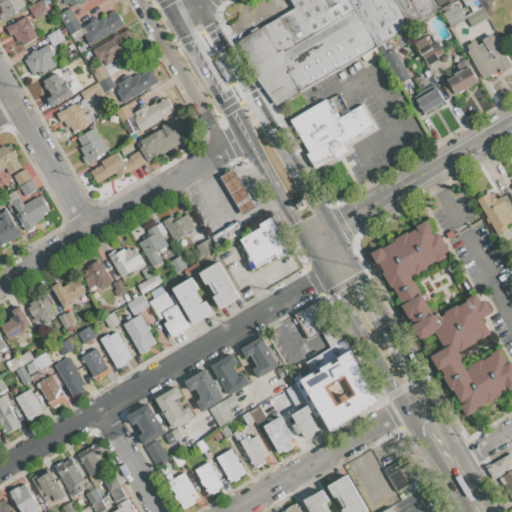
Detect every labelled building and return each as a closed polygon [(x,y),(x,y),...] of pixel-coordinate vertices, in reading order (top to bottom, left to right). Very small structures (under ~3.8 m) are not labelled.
[(0,8),(0,2),(3,0),(23,0),(26,5),(1,20),(0,18),(0,12),(2,11),(0,8)] [(28,8),(40,0),(44,6),(46,10),(42,13),(43,15),(35,20),(28,8)] [(63,0),(68,9),(86,0),(85,0),(63,0)] [(290,0),(431,0),(438,11),(273,107),(236,43),(295,8),(290,0)] [(434,0),(452,0),(439,8),(434,0)] [(442,13),(457,4),(465,18),(450,27),(442,13)] [(58,15),(70,8),(76,18),(64,25),(58,15)] [(466,17),(480,9),(486,18),(472,27),(466,17)] [(115,10),(124,26),(115,31),(116,32),(112,34),(111,33),(90,46),(83,35),(87,32),(83,26),(96,18),(97,20),(105,16),(106,17),(108,15),(107,14),(115,10)] [(5,28),(26,15),(34,28),(32,29),(37,37),(22,46),(19,41),(18,42),(12,33),(9,35),(5,28)] [(64,25),(76,18),(82,28),(70,35),(64,25)] [(46,36),(58,29),(65,40),(53,48),(46,36)] [(92,50),(123,31),(135,50),(112,64),(111,62),(105,65),(102,59),(99,61),(92,50)] [(468,52),(469,51),(466,46),(475,41),(477,46),(483,42),(482,40),(492,34),(511,67),(501,74),(498,68),(493,71),(494,73),(484,79),(468,52)] [(439,46),(443,52),(436,57),(437,59),(427,66),(413,44),(424,37),(432,50),(439,46)] [(24,61),(27,59),(26,57),(48,44),(54,54),(49,57),(54,66),(39,75),(36,71),(32,74),(24,61)] [(384,54),(393,49),(410,77),(401,83),(384,54)] [(97,83),(89,68),(96,63),(98,67),(102,64),(109,75),(97,83)] [(469,67),(477,81),(455,94),(454,92),(448,95),(442,84),(447,81),(446,80),(455,75),(454,74),(462,69),(463,70),(469,67)] [(149,69),(157,83),(123,103),(116,92),(119,90),(115,83),(129,75),(131,78),(138,74),(139,76),(149,69)] [(42,81),(55,73),(58,78),(60,77),(63,81),(61,82),(62,85),(66,83),(73,94),(51,107),(46,99),(51,96),(42,81)] [(97,83),(109,75),(110,75),(117,85),(104,93),(101,89),(97,83)] [(97,83),(101,89),(83,99),(80,93),(97,83)] [(435,88),(443,101),(437,105),(439,107),(432,111),(430,109),(423,113),(416,100),(435,88)] [(134,112),(147,104),(148,106),(155,102),(156,104),(160,102),(159,100),(163,98),(164,99),(167,98),(175,110),(139,132),(133,121),(137,119),(134,112)] [(290,121),(325,99),(337,120),(362,105),(374,126),(333,152),(335,156),(314,168),(306,154),(309,153),(290,121)] [(55,115),(74,103),(75,106),(78,104),(89,122),(73,132),(70,126),(67,127),(63,120),(59,122),(55,115)] [(132,115),(121,122),(114,111),(126,104),(132,115)] [(187,139),(151,160),(150,159),(146,161),(139,148),(143,146),(140,141),(175,120),(187,139)] [(77,138),(94,127),(99,136),(100,135),(109,149),(85,163),(81,157),(83,156),(79,148),(82,146),(77,138)] [(119,149),(129,143),(133,149),(123,155),(119,149)] [(21,166),(9,174),(6,167),(0,170),(0,147),(4,145),(6,148),(10,145),(17,156),(16,157),(21,166)] [(90,172),(102,165),(100,162),(118,151),(125,162),(128,160),(127,158),(138,152),(145,162),(128,173),(127,172),(117,178),(115,173),(97,183),(90,172)] [(31,179),(19,186),(13,176),(25,169),(31,179)] [(220,177),(233,169),(255,207),(242,215),(220,177)] [(19,186),(31,179),(37,189),(25,196),(19,186)] [(477,200),(487,193),(490,197),(497,198),(502,196),(507,204),(505,206),(511,216),(511,221),(505,225),(507,229),(498,235),(477,200)] [(44,218),(33,224),(34,226),(25,231),(15,214),(18,213),(12,203),(13,202),(12,201),(18,198),(18,199),(20,198),(24,205),(38,196),(39,198),(41,196),(49,210),(42,215),(44,218)] [(20,234),(0,246),(0,219),(1,219),(0,217),(0,213),(6,210),(20,234)] [(194,227),(186,233),(187,234),(174,242),(162,221),(171,216),(174,221),(186,214),(194,227)] [(240,240),(260,227),(259,225),(270,218),(290,251),(278,259),(276,255),(256,267),(240,240)] [(213,235),(227,227),(226,225),(232,221),(233,223),(238,220),(245,233),(220,248),(213,235)] [(402,305),(392,287),(390,288),(382,273),(383,272),(378,263),(376,264),(370,253),(381,247),(382,249),(395,241),(393,239),(407,232),(408,233),(417,228),(415,226),(426,220),(433,230),(431,231),(434,236),(438,233),(447,249),(443,252),(446,257),(436,263),(435,262),(426,267),(427,268),(415,275),(414,274),(411,276),(421,293),(402,305)] [(137,243),(149,236),(146,230),(155,225),(167,245),(156,252),(162,261),(152,267),(137,243)] [(206,239),(213,250),(198,260),(191,248),(206,239)] [(107,254),(114,250),(115,253),(123,248),(125,250),(129,248),(130,250),(135,247),(146,266),(140,270),(136,272),(134,269),(120,277),(107,254)] [(179,256),(186,266),(174,273),(167,263),(179,256)] [(89,288),(83,277),(87,274),(85,270),(91,267),(90,265),(99,259),(112,281),(100,288),(98,286),(96,287),(95,285),(89,288)] [(198,272),(217,261),(239,296),(219,308),(213,297),(218,293),(211,281),(205,284),(198,272)] [(146,266),(152,276),(146,280),(140,270),(146,266)] [(152,276),(154,275),(159,284),(142,294),(137,285),(146,280),(152,276)] [(172,288),(191,277),(198,288),(193,292),(200,304),(206,301),(212,312),(193,324),(172,288)] [(52,287),(60,282),(62,287),(68,283),(67,282),(71,280),(72,281),(77,278),(85,291),(79,295),(80,296),(77,298),(76,297),(74,298),(76,301),(64,308),(52,287)] [(113,283),(119,280),(126,291),(117,296),(114,290),(116,289),(113,283)] [(148,302),(166,291),(169,296),(171,294),(190,326),(172,337),(163,323),(167,321),(164,317),(159,319),(148,302)] [(44,293),(56,313),(45,321),(43,319),(41,320),(37,314),(33,317),(27,308),(32,305),(30,302),(44,293)] [(421,293),(434,316),(438,313),(440,317),(444,314),(444,313),(457,305),(458,306),(467,301),(466,299),(475,294),(480,302),(484,299),(492,313),(482,319),(491,333),(481,339),(480,337),(471,343),(472,344),(458,352),(461,357),(441,369),(438,371),(430,357),(444,348),(435,332),(420,340),(412,326),(414,324),(410,319),(409,320),(400,306),(402,305),(421,293)] [(126,304),(142,294),(149,305),(133,315),(126,304)] [(308,339),(294,316),(323,298),(337,322),(308,339)] [(18,306),(30,326),(24,329),(25,331),(9,340),(0,326),(9,320),(9,319),(14,315),(11,310),(18,306)] [(108,328),(102,318),(113,311),(119,322),(108,328)] [(57,316),(63,313),(71,326),(65,329),(57,316)] [(122,324),(139,314),(156,343),(149,348),(150,350),(141,355),(122,324)] [(85,344),(78,332),(89,326),(96,337),(85,344)] [(117,331),(133,358),(117,367),(100,338),(107,334),(109,336),(117,331)] [(240,349),(262,335),(280,364),(257,378),(252,369),(257,366),(250,355),(246,358),(240,349)] [(305,363),(345,338),(352,349),(349,351),(311,374),(305,363)] [(73,349),(63,355),(57,345),(67,339),(73,349)] [(81,357),(96,348),(110,372),(95,381),(81,357)] [(461,357),(463,360),(461,362),(466,370),(469,368),(468,366),(481,359),(482,360),(491,355),(490,353),(499,348),(508,363),(510,361),(511,364),(511,388),(509,390),(508,388),(497,394),(499,397),(487,403),(486,401),(475,408),(476,410),(466,416),(460,406),(462,404),(453,389),(451,391),(442,376),(445,375),(441,369),(461,357)] [(16,359),(29,351),(34,359),(22,366),(21,367),(16,359)] [(331,431),(320,414),(315,417),(306,403),(295,384),(300,381),(311,374),(349,351),(380,401),(331,431)] [(34,359),(45,352),(52,363),(40,370),(34,359)] [(210,366),(231,353),(237,362),(232,366),(238,377),(243,374),(249,382),(228,395),(210,366)] [(54,365),(69,356),(85,384),(82,386),(83,389),(72,395),(54,365)] [(15,357),(16,359),(21,367),(15,371),(10,373),(4,363),(15,357)] [(24,385),(15,371),(21,367),(22,366),(31,381),(24,385)] [(204,369),(222,399),(202,411),(196,401),(201,398),(195,389),(190,392),(183,381),(204,369)] [(37,383),(51,375),(66,399),(51,408),(37,383)] [(295,384),(306,403),(296,409),(285,390),(295,384)] [(155,399),(177,385),(183,395),(174,400),(181,411),(189,406),(195,415),(173,429),(155,399)] [(14,398),(29,389),(43,413),(29,422),(14,398)] [(2,395),(8,392),(11,398),(6,401),(2,395)] [(0,424),(0,396),(2,395),(6,401),(20,426),(6,434),(0,424)] [(209,409),(232,395),(238,404),(226,411),(232,421),(225,425),(220,428),(209,409)] [(126,416),(147,403),(165,433),(144,446),(138,436),(142,434),(136,424),(132,426),(126,416)] [(314,432),(312,436),(307,439),(306,437),(305,438),(301,431),(297,434),(292,425),(296,423),(291,415),(306,405),(318,426),(318,428),(318,429),(317,430),(316,431),(314,432)] [(248,412),(258,406),(267,420),(257,426),(254,422),(248,412)] [(241,416),(248,412),(254,422),(247,426),(241,416)] [(282,451),(278,453),(263,427),(282,415),(293,434),(293,435),(293,436),(292,438),(291,439),(290,439),(288,439),(292,445),(292,447),(291,449),(289,450),(288,451),(286,452),(284,452),(282,451)] [(225,439),(219,429),(220,428),(225,425),(231,435),(225,439)] [(164,436),(177,427),(183,437),(169,445),(164,436)] [(268,456),(263,459),(264,461),(254,467),(239,441),(245,437),(247,441),(256,436),(268,456)] [(143,446),(154,466),(167,459),(156,439),(143,446)] [(195,444),(202,439),(208,449),(201,453),(195,444)] [(79,459),(100,447),(106,457),(98,462),(102,468),(89,476),(79,459)] [(215,458),(229,450),(237,463),(240,462),(246,472),(238,477),(239,479),(234,482),(233,480),(230,482),(215,458)] [(184,463),(177,468),(171,457),(178,453),(184,463)] [(511,456),(511,467),(493,479),(485,466),(488,464),(489,465),(510,453),(511,456)] [(204,486),(203,485),(201,485),(201,483),(200,482),(201,480),(194,470),(208,462),(222,486),(217,489),(218,491),(211,495),(210,494),(209,494),(204,486)] [(407,486),(397,462),(383,468),(393,492),(407,486)] [(57,472),(74,463),(84,481),(79,484),(83,490),(72,497),(57,472)] [(511,504),(501,485),(506,483),(502,476),(511,469),(511,504)] [(36,479),(49,471),(64,496),(54,502),(52,499),(45,503),(38,492),(42,489),(36,479)] [(183,473),(199,500),(184,509),(180,502),(178,503),(174,496),(175,495),(172,490),(171,491),(168,485),(169,485),(168,482),(183,473)] [(341,511),(340,509),(346,506),(338,494),(333,497),(326,486),(345,475),(365,509),(363,511),(341,511)] [(120,487),(110,493),(103,482),(113,476),(120,487)] [(40,511),(38,511),(19,511),(9,495),(10,495),(8,492),(18,486),(19,488),(25,484),(40,511)] [(115,502),(110,493),(120,487),(125,496),(115,502)] [(85,494),(94,488),(101,499),(91,505),(85,494)] [(309,511),(303,501),(322,490),(328,501),(321,505),(325,511),(309,511)] [(116,506),(127,499),(130,505),(129,505),(133,511),(113,511),(118,509),(116,506)] [(9,511),(0,511),(0,502),(3,501),(9,511)] [(64,511),(62,507),(72,501),(79,511),(64,511)]
